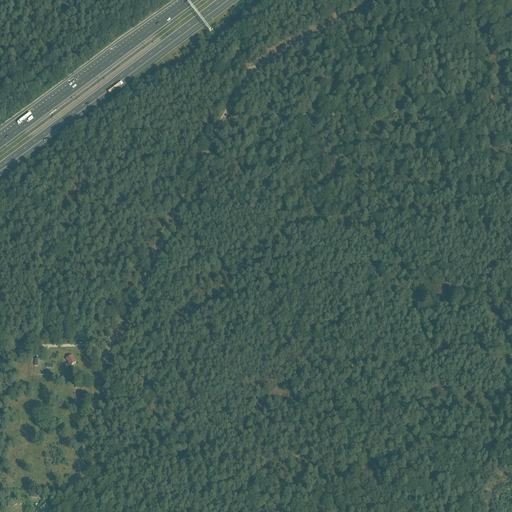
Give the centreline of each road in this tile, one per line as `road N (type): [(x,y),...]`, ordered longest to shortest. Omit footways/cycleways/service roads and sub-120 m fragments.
road 1 (unclassified): [(71,511),(111,341),(228,108),(272,54),(375,0)]
road 2 (track): [(222,119),(511,104)]
road 3 (motorway): [(0,169),(221,0)]
road 4 (motorway): [(188,0),(0,142)]
